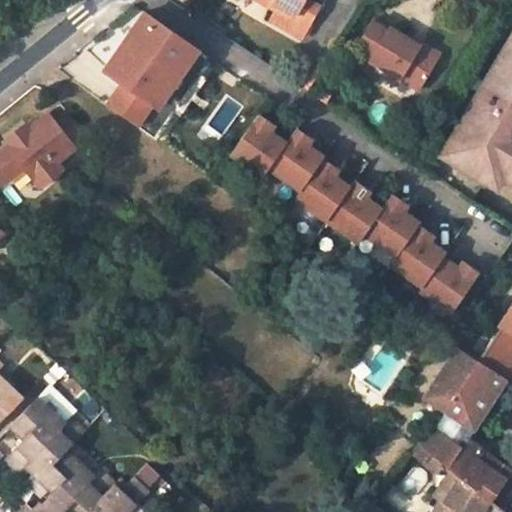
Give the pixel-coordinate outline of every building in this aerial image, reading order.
[(283,0),(284,0),(275,14),(307,35),(326,6),(317,0),(283,0)] [(439,52),(374,16),(351,55),(372,67),(378,58),(421,83),(439,52)] [(125,78),(111,100),(148,125),(157,132),(160,134),(201,70),(131,26),(114,53),(119,56),(113,64),(109,62),(107,65),(125,78)] [(511,35),(441,153),(495,186),(501,176),(511,182),(511,35)] [(114,53),(109,62),(113,64),(119,56),(114,53)] [(29,163),(45,183),(67,165),(61,158),(79,143),(51,110),(34,123),(26,130),(22,126),(8,138),(11,142),(0,150),(0,157),(15,175),(29,163)] [(233,149),(265,172),(271,164),(288,138),(272,128),(277,122),(260,111),(233,149)] [(22,126),(26,130),(34,123),(30,120),(22,126)] [(271,164),(302,186),(323,155),(325,152),(309,141),(313,135),(298,124),(288,138),(271,164)] [(302,186),(297,194),(328,217),(350,184),(334,173),(338,166),(323,155),(302,186)] [(0,173),(7,181),(15,175),(0,157),(0,173)] [(350,184),(328,217),(360,239),(365,230),(381,207),(365,195),(370,188),(354,178),(350,184)] [(365,230),(397,253),(417,223),(418,221),(402,209),(406,203),(391,192),(381,207),(365,230)] [(417,223),(391,261),(423,283),(442,255),(445,251),(428,240),(433,234),(417,223)] [(313,243),(303,235),(288,252),(299,260),(313,243)] [(423,283),(420,287),(452,309),(479,270),(463,259),(459,265),(442,255),(423,283)] [(511,304),(478,357),(505,378),(511,365),(511,304)] [(466,436),(505,378),(478,357),(457,343),(423,393),(444,408),(422,446),(450,469),(462,479),(481,448),(466,436)] [(0,401),(9,409),(20,397),(0,377),(0,401)] [(0,455),(14,469),(20,463),(47,489),(38,500),(36,498),(26,507),(22,502),(11,511),(81,511),(84,509),(86,511),(119,511),(142,486),(129,473),(117,486),(95,466),(90,473),(62,446),(79,426),(66,414),(61,419),(34,395),(8,424),(19,434),(0,455)] [(0,418),(9,409),(0,401),(0,418)] [(481,448),(462,479),(486,498),(504,465),(481,448)] [(462,479),(450,469),(436,490),(442,495),(430,511),(459,511),(461,510),(463,511),(502,511),(486,498),(462,479)]
